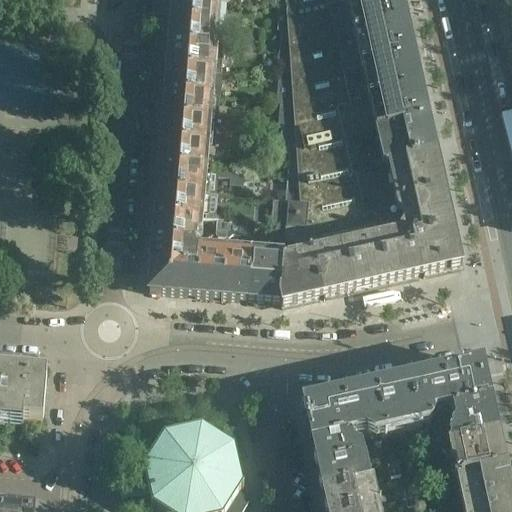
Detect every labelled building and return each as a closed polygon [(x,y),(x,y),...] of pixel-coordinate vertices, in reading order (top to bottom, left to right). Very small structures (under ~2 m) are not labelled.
[(214,27),(217,3),(184,0),(173,0),(173,1),(172,14),(170,15),(169,24),(171,25),(171,23),(214,27)] [(286,8),(283,0),(272,0),(274,7),(277,8),(284,8),(286,8)] [(295,0),(283,0),(286,8),(284,8),(285,17),(299,14),(295,0)] [(404,25),(397,0),(359,0),(326,8),(333,41),(404,25)] [(286,33),(285,17),(284,8),(277,8),(275,32),(279,33),(286,33)] [(306,47),(299,14),(285,17),(286,33),(287,51),(301,48),(306,47)] [(212,52),(214,27),(171,23),(171,25),(170,39),(168,40),(167,48),(169,49),(169,48),(212,52)] [(413,54),(411,47),(408,46),(404,25),(333,41),(341,73),(411,58),(410,56),(413,54)] [(288,58),(287,51),(286,33),(279,33),(277,57),(280,57),(288,58)] [(210,75),(212,52),(169,48),(169,49),(168,63),(166,64),(165,72),(167,74),(167,71),(210,75)] [(308,81),(301,48),(287,51),(288,58),(290,82),(290,84),(303,82),(308,81)] [(290,82),(288,58),(280,57),(279,81),(283,81),(290,82)] [(418,90),(414,74),(417,72),(415,65),(412,64),(411,58),(341,73),(348,105),(370,100),(418,90)] [(208,99),(210,75),(167,71),(167,74),(166,87),(164,88),(163,97),(165,98),(165,96),(208,99)] [(291,106),(290,84),(290,82),(283,81),(281,105),(284,106),(291,106)] [(310,113),(303,82),(290,84),(291,106),(292,117),(305,115),(310,113)] [(425,123),(418,90),(370,100),(378,134),(425,123)] [(218,100),(208,99),(165,96),(165,98),(164,111),(162,113),(161,121),(163,122),(163,120),(206,123),(216,124),(218,100)] [(293,130),(292,117),(291,106),(284,106),(282,129),(286,130),(293,130)] [(312,148),(305,115),(292,117),(293,130),(295,152),(307,150),(312,148)] [(216,124),(206,123),(163,120),(163,122),(162,136),(160,137),(159,145),(161,147),(161,145),(204,148),(214,149),(216,124)] [(433,156),(425,123),(378,134),(385,167),(433,156)] [(295,156),(295,152),(293,130),(286,130),(284,155),(288,155),(295,156)] [(202,172),(204,148),(161,145),(161,147),(160,160),(158,161),(157,170),(159,171),(159,168),(202,172)] [(314,183),(307,150),(295,152),(295,156),(297,180),(297,186),(314,183)] [(297,180),(295,156),(288,155),(286,179),(297,180)] [(438,181),(433,156),(385,167),(377,169),(382,192),(389,195),(396,193),(398,203),(441,194),(440,190),(442,188),(441,182),(438,181)] [(218,173),(202,172),(159,168),(159,171),(158,185),(156,186),(155,194),(157,195),(157,192),(200,196),(216,197),(217,183),(228,184),(228,190),(241,191),(242,179),(217,177),(218,173)] [(298,198),(297,186),(297,180),(286,179),(284,203),(299,204),(298,198)] [(330,191),(329,185),(328,180),(314,183),(297,186),(298,198),(330,191)] [(216,197),(200,196),(157,192),(157,195),(156,209),(154,210),(153,218),(155,220),(155,216),(198,219),(214,221),(216,197)] [(449,230),(444,208),(446,206),(445,199),(442,199),(441,194),(398,203),(401,215),(405,217),(406,224),(403,229),(411,234),(412,238),(449,230)] [(279,226),(282,203),(272,202),(270,225),(272,226),(279,226)] [(302,225),(304,207),(289,205),(287,224),(302,225)] [(197,233),(198,219),(155,216),(155,220),(154,233),(152,234),(151,243),(153,244),(153,240),(192,243),(193,233),(197,233)] [(229,231),(229,222),(217,221),(216,230),(225,231),(229,231)] [(237,235),(238,223),(229,222),(229,231),(225,231),(224,239),(227,239),(233,235),(237,235)] [(311,242),(312,229),(285,226),(284,240),(311,242)] [(422,281),(412,238),(411,234),(403,229),(398,238),(377,242),(388,292),(419,286),(418,282),(422,281)] [(224,239),(225,231),(216,230),(215,234),(217,238),(224,239)] [(456,262),(449,230),(412,238),(422,281),(423,281),(424,285),(463,276),(460,261),(456,262)] [(198,272),(199,253),(192,253),(192,243),(153,240),(153,244),(151,269),(198,272)] [(388,292),(377,242),(343,250),(354,300),(388,292)] [(354,300),(343,250),(311,257),(312,260),(322,303),(323,303),(324,307),(354,300)] [(222,303),(226,260),(226,256),(199,253),(198,272),(196,301),(222,303)] [(249,305),(252,262),(226,260),(222,303),(249,305)] [(322,303),(312,260),(282,267),(279,308),(282,308),(282,312),(280,312),(281,316),(319,308),(318,304),(322,303)] [(279,308),(282,267),(282,264),(252,262),(249,305),(279,308)] [(196,301),(198,272),(151,269),(149,297),(196,301)] [(488,408),(488,406),(491,405),(483,366),(444,375),(445,378),(442,379),(449,412),(453,414),(453,415),(453,416),(456,429),(452,434),(453,439),(450,443),(451,448),(451,449),(495,439),(491,418),(492,415),(491,410),(488,408)] [(1,373),(0,380),(0,422),(22,424),(26,375),(1,373)] [(22,424),(37,426),(42,376),(26,375),(22,424)] [(46,376),(42,376),(37,426),(42,426),(46,376)] [(449,412),(442,379),(439,380),(438,376),(408,383),(409,386),(418,429),(430,427),(435,422),(434,415),(446,413),(447,412),(448,411),(449,412)] [(418,429),(409,386),(408,383),(375,390),(375,394),(385,437),(418,429)] [(385,437),(375,394),(375,390),(344,397),(345,400),(342,401),(350,437),(351,436),(353,437),(362,435),(366,437),(370,437),(374,439),(385,437)] [(350,437),(342,401),(339,402),(339,398),(300,407),(309,448),(313,448),(313,449),(348,441),(350,437)] [(243,511),(246,508),(235,501),(240,493),(241,493),(242,489),(240,489),(233,456),(234,455),(234,454),(232,452),(231,453),(202,435),(202,433),(199,432),(198,434),(165,442),(164,440),(161,442),(162,444),(144,472),(142,472),(141,475),(143,476),(145,482),(146,485),(135,488),(136,495),(138,502),(149,499),(150,503),(151,509),(149,510),(150,511),(152,511),(153,511),(243,511)] [(507,470),(501,441),(496,442),(495,439),(451,449),(449,452),(456,483),(460,482),(502,472),(502,471),(507,470)] [(361,462),(359,455),(353,451),(350,452),(349,443),(348,441),(313,449),(315,458),(313,461),(315,468),(318,469),(318,472),(361,462)] [(366,486),(366,485),(361,462),(318,472),(320,482),(318,485),(320,492),(323,493),(323,495),(366,486)] [(407,477),(404,465),(397,466),(400,479),(407,477)] [(400,479),(397,466),(390,468),(393,480),(400,479)] [(479,511),(510,505),(502,472),(460,482),(464,502),(460,503),(462,511),(479,511)] [(361,511),(374,509),(368,485),(366,485),(366,486),(323,495),(326,506),(324,509),(324,511),(361,511)] [(416,500),(415,492),(403,494),(405,502),(416,500)] [(418,508),(416,500),(405,502),(407,510),(418,508)]
